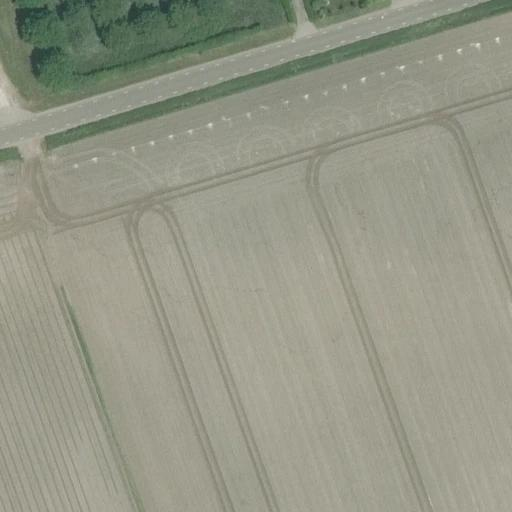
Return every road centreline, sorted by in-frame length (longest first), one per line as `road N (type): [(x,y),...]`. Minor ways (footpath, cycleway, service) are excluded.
road 1 (unclassified): [(17,133),(459,0)]
road 2 (track): [(149,511),(17,133)]
